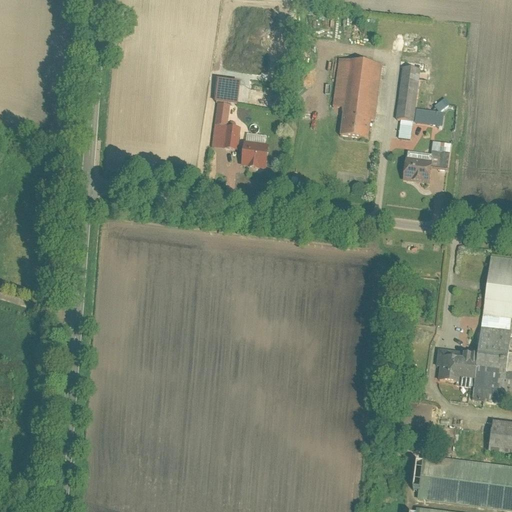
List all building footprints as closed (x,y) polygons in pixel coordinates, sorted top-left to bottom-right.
[(389,115),(398,117),(395,134),(409,137),(421,65),(398,61),(389,115)] [(341,112),(337,142),(363,145),(366,125),(370,126),(378,69),(336,64),(329,111),(341,112)] [(441,114),(452,106),(446,100),(436,108),(441,114)] [(217,122),(214,143),(230,145),(233,124),(217,122)] [(238,166),(263,169),(266,144),(241,141),(238,166)] [(399,180),(429,184),(431,166),(445,168),(447,152),(431,150),(430,159),(402,156),(399,180)] [(511,263),(489,261),(483,319),(511,322),(511,263)] [(507,339),(479,336),(477,362),(439,357),(436,384),(472,388),(470,405),(511,409),(511,381),(503,380),(507,339)] [(511,460),(511,428),(493,426),(489,458),(511,460)] [(473,442),(474,430),(454,427),(453,440),(473,442)] [(511,511),(511,472),(424,463),(419,508),(455,511),(511,511)]
